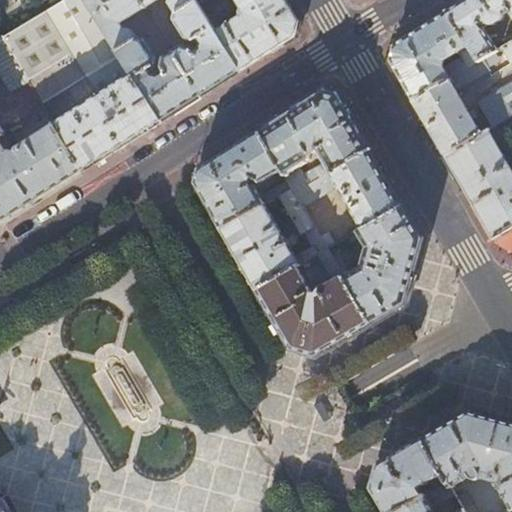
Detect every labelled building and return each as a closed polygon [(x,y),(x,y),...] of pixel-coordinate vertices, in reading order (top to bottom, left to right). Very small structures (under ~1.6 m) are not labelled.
[(0,0),(0,10),(14,2),(13,0),(0,0)] [(162,121),(83,0),(63,0),(2,37),(30,82),(43,103),(82,80),(88,76),(98,90),(101,95),(55,123),(84,171),(94,165),(116,150),(122,147),(162,121)] [(146,8),(140,0),(83,0),(162,121),(181,109),(202,96),(174,52),(164,57),(161,73),(159,73),(158,76),(154,75),(155,71),(153,71),(157,58),(144,39),(137,38),(133,30),(123,29),(121,25),(146,8)] [(140,0),(146,8),(159,0),(170,0),(170,2),(176,13),(174,19),(187,40),(198,42),(198,45),(202,46),(201,48),(197,48),(196,50),(182,47),(174,52),(202,96),(220,85),(241,71),(216,31),(200,4),(197,0),(140,0)] [(299,22),(286,0),(236,0),(240,7),(237,12),(239,17),(233,20),(228,13),(222,16),(226,24),(216,31),(241,71),(265,56),(294,38),(299,22)] [(511,0),(468,0),(450,11),(480,63),(484,60),(500,51),(494,41),(487,28),(493,24),(498,24),(504,20),(507,16),(511,13),(511,0)] [(391,60),(414,101),(450,80),(468,69),(480,63),(450,11),(420,31),(395,46),(391,60)] [(30,82),(2,37),(0,38),(0,74),(11,92),(30,82)] [(450,80),(414,101),(430,128),(446,155),(489,130),(501,124),(511,117),(511,44),(504,49),(511,62),(511,84),(494,95),(479,103),(490,122),(479,129),(474,120),(478,118),(474,111),(470,113),(450,80)] [(484,60),(480,63),(468,69),(475,80),(482,76),(490,71),(484,60)] [(91,95),(98,90),(88,76),(82,80),(91,95)] [(325,90),(260,132),(282,170),(293,189),(296,195),(310,187),(300,169),(311,162),(312,155),(318,152),(325,164),(316,170),(321,180),(373,150),(355,119),(340,94),(325,90)] [(52,115),(59,111),(53,100),(45,104),(52,115)] [(47,194),(84,171),(55,123),(20,145),(17,140),(11,144),(13,150),(8,151),(0,137),(0,220),(4,222),(47,194)] [(489,130),(446,155),(470,197),(494,239),(500,249),(511,241),(511,168),(510,165),(511,163),(511,144),(501,124),(489,130)] [(282,170),(260,132),(200,169),(196,184),(209,206),(222,230),(266,205),(276,198),(271,191),(268,193),(259,193),(255,186),(250,184),(254,178),(262,181),(282,170)] [(390,180),(373,150),(321,180),(310,187),(296,195),(304,208),(339,188),(364,230),(405,206),(390,180)] [(266,205),(222,230),(238,257),(258,291),(297,268),(319,256),(329,250),(321,238),(304,208),(296,195),(293,189),(280,196),(303,235),(306,233),(313,247),(296,257),(292,249),(298,245),(293,235),(286,239),(266,205)] [(424,239),(405,206),(364,230),(359,233),(367,246),(362,266),(344,277),(371,324),(386,315),(407,303),(424,239)] [(329,233),(321,238),(329,250),(336,246),(329,233)] [(297,268),(258,291),(292,350),(300,352),(316,356),(371,324),(344,277),(342,273),(334,259),(329,250),(319,256),(335,281),(326,285),(323,280),(319,283),(322,288),(320,292),(312,293),(297,268)] [(340,256),(334,259),(342,273),(348,270),(340,256)] [(435,432),(422,439),(447,482),(450,488),(469,477),(472,480),(476,480),(478,479),(479,476),(479,472),(481,471),(485,473),(489,472),(511,510),(511,509),(511,423),(470,411),(435,432)] [(395,511),(447,482),(422,439),(378,464),(372,488),(379,499),(385,511),(395,511)] [(447,482),(395,511),(464,511),(463,510),(459,511),(433,511),(426,500),(435,495),(438,498),(444,500),(454,494),(450,488),(447,482)]
